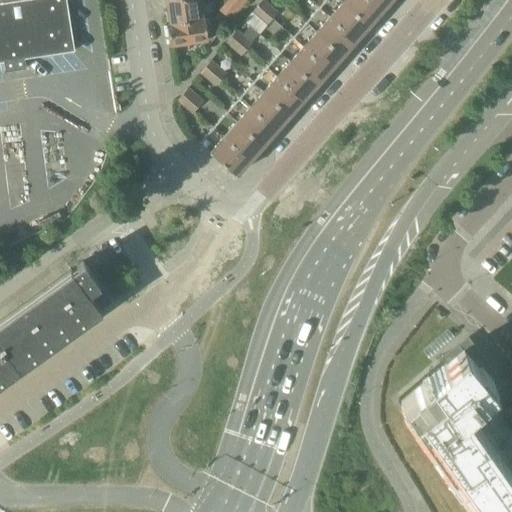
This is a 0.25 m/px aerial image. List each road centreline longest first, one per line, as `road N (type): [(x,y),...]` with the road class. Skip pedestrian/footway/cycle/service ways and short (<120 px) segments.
road 1 (tertiary): [(511,5),(381,177),(316,297)]
road 2 (tertiary): [(290,511),(346,346),(413,206)]
road 3 (tertiary): [(92,511),(219,399),(316,297)]
road 4 (residential): [(429,0),(248,211),(219,208)]
road 5 (residential): [(0,413),(145,306),(200,251),(219,208)]
road 6 (tertiary): [(316,297),(229,511)]
road 7 (residential): [(511,343),(441,278),(442,251),(511,171)]
road 8 (residential): [(175,174),(0,294)]
road 9 (residential): [(175,174),(147,129),(129,0)]
road 10 (unknown): [(0,102),(141,84)]
road 11 (tertiary): [(316,297),(413,206)]
